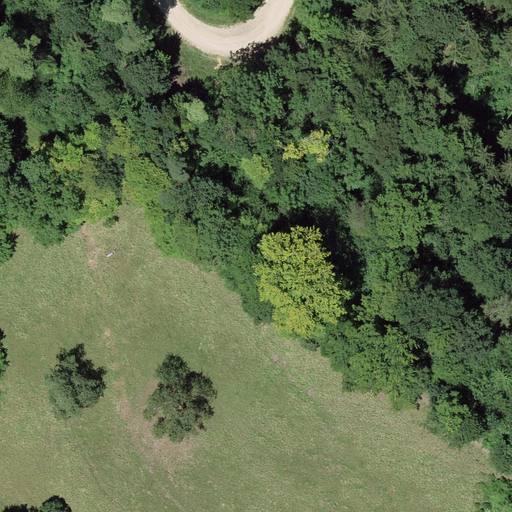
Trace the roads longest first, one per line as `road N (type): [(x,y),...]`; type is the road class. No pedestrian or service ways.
road 1 (track): [(235,45),(428,210),(511,265)]
road 2 (track): [(171,0),(198,42),(235,45),(280,0)]
